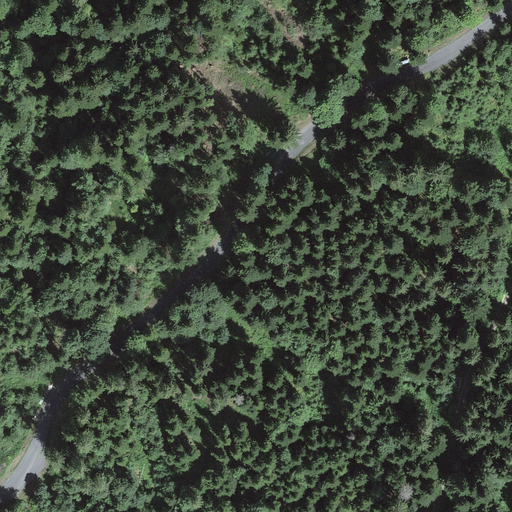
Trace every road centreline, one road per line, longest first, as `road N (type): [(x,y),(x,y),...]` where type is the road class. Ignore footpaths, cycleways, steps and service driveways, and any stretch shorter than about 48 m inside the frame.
road 1 (unclassified): [(511,7),(313,129),(215,255),(62,389),(28,469),(0,501)]
road 2 (track): [(433,511),(461,410),(511,278)]
